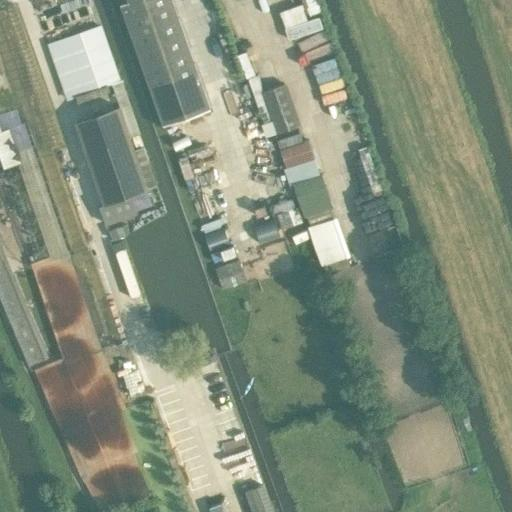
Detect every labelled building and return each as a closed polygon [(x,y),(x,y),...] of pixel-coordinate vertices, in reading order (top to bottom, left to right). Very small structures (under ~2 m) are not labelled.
[(120,0),(165,124),(211,108),(173,0),(120,0)] [(99,27),(70,37),(77,59),(84,57),(94,86),(110,81),(100,51),(106,49),(99,27)] [(258,73),(248,76),(268,135),(279,132),(300,125),(301,124),(287,82),(264,90),(258,73)] [(120,106),(77,121),(88,151),(131,136),(139,133),(121,81),(112,84),(120,106)] [(131,136),(88,151),(105,202),(101,204),(100,204),(107,224),(137,214),(138,213),(138,212),(137,210),(131,195),(131,193),(149,187),(157,184),(143,146),(135,148),(131,136)] [(322,173),(293,183),(303,215),(304,217),(306,216),(330,208),(334,207),(322,173)] [(148,189),(131,195),(137,210),(153,204),(148,189)] [(273,216),(253,223),(260,243),(280,236),(273,216)] [(223,224),(203,232),(210,252),(231,245),(223,224)] [(121,226),(108,230),(112,239),(124,235),(121,226)] [(0,294),(28,365),(49,356),(0,236),(0,294)]
